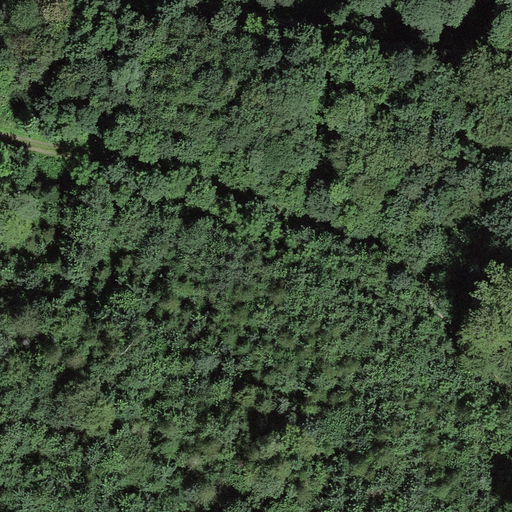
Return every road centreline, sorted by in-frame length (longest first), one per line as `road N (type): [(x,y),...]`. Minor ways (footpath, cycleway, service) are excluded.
road 1 (track): [(511,394),(429,288),(373,248),(255,196),(145,164),(0,137)]
road 2 (track): [(174,0),(278,26),(511,56)]
